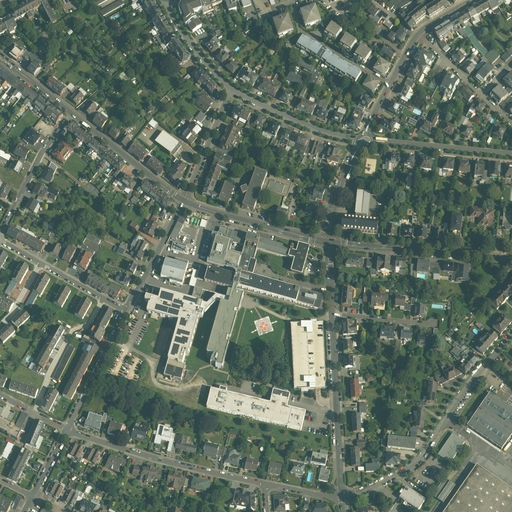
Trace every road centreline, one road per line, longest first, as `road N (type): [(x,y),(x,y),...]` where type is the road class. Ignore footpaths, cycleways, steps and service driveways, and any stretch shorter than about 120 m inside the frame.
road 1 (residential): [(341,497),(413,465),(511,333)]
road 2 (residential): [(65,429),(265,484)]
road 3 (secondary): [(329,242),(511,261)]
road 4 (residential): [(331,316),(341,497)]
road 5 (secondary): [(329,242),(182,200)]
road 6 (residential): [(126,309),(0,240)]
road 7 (residential): [(511,154),(371,141)]
road 8 (residential): [(0,233),(41,153),(72,114)]
road 9 (secondary): [(182,200),(72,114)]
road 10 (residential): [(65,429),(126,309)]
road 11 (residential): [(355,140),(231,88)]
road 12 (residential): [(511,124),(418,33)]
road 13 (residential): [(126,309),(182,200)]
road 14 (residential): [(182,200),(231,88)]
